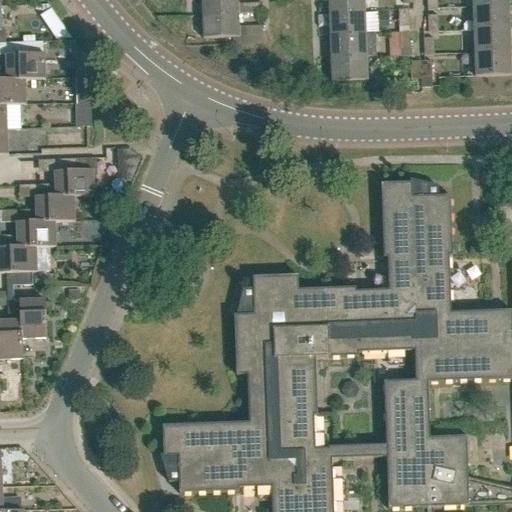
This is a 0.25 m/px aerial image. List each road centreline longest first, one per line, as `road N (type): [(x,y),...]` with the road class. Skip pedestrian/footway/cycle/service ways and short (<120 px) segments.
road 1 (residential): [(52,425),(196,93)]
road 2 (tertiary): [(196,93),(261,119),(344,129),(511,126)]
road 3 (tertiary): [(94,0),(146,58),(196,93)]
